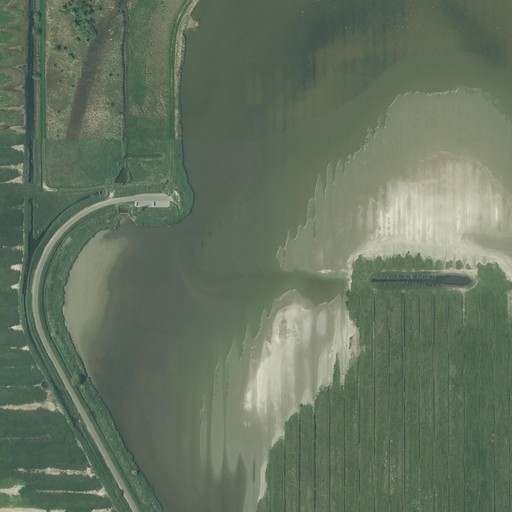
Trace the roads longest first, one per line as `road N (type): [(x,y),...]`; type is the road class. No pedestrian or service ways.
road 1 (unclassified): [(135,511),(45,347),(35,287),(53,241),(82,213),(114,200),(167,198)]
road 2 (track): [(161,198),(169,180),(171,46)]
